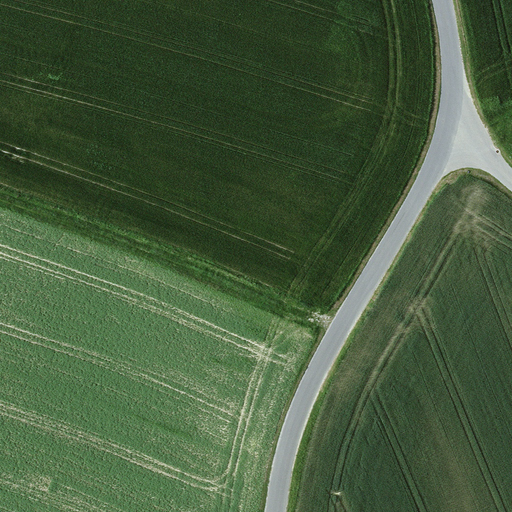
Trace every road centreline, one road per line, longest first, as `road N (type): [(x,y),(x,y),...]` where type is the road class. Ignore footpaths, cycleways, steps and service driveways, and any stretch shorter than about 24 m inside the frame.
road 1 (unclassified): [(452,132),(272,474),(271,511)]
road 2 (unclassified): [(442,0),(452,132)]
